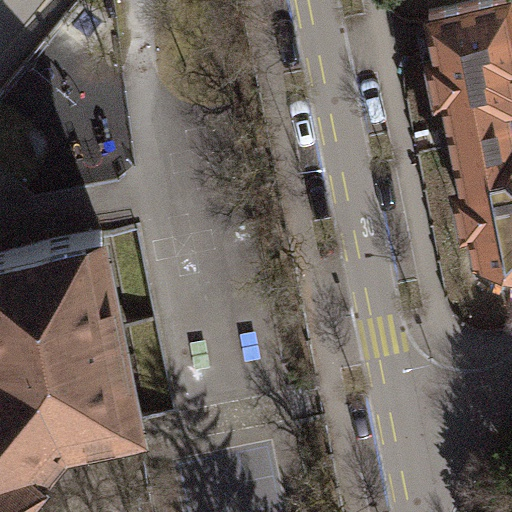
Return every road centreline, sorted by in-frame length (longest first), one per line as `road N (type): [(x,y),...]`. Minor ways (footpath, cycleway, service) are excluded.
road 1 (residential): [(409,447),(322,0)]
road 2 (residential): [(409,447),(511,385)]
